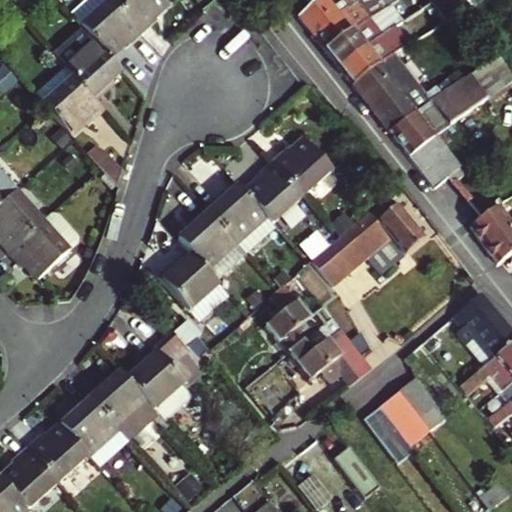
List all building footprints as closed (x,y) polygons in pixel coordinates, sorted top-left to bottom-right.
[(149,39),(119,5),(114,0),(103,0),(79,21),(87,31),(91,35),(101,47),(116,62),(130,49),(133,53),(149,39)] [(168,0),(124,0),(119,5),(149,39),(164,26),(161,23),(176,9),(168,0)] [(328,0),(307,0),(308,0),(312,6),(299,18),(326,52),(370,22),(367,18),(356,24),(354,22),(348,26),(328,0)] [(342,0),(349,11),(360,7),(367,18),(370,22),(386,11),(380,0),(342,0)] [(401,0),(380,0),(386,11),(388,10),(402,1),(401,0)] [(465,0),(469,9),(478,5),(475,0),(465,0)] [(444,24),(435,9),(423,17),(433,31),(444,24)] [(370,22),(326,52),(338,68),(390,32),(399,26),(388,10),(386,11),(370,22)] [(390,32),(338,68),(352,85),(380,65),(411,45),(407,39),(398,45),(390,32)] [(91,35),(76,48),(87,60),(101,47),(91,35)] [(129,77),(116,62),(101,47),(87,60),(76,48),(61,62),(70,72),(102,108),(118,94),(114,90),(129,77)] [(410,159),(437,139),(457,125),(450,116),(480,92),(488,101),(511,82),(511,80),(492,55),(429,103),(390,133),(410,159)] [(410,102),(380,65),(352,85),(390,133),(429,103),(421,93),(410,102)] [(70,72),(40,100),(52,113),(77,141),(92,127),(95,131),(110,117),(102,108),(70,72)] [(437,139),(410,159),(435,191),(449,180),(462,169),(437,139)] [(292,155),(278,169),(308,202),(338,176),(311,145),(296,159),(292,155)] [(130,178),(114,159),(101,151),(93,159),(106,174),(125,195),(130,178)] [(265,184),(250,198),(270,221),(278,229),(308,202),(278,169),(263,182),(265,184)] [(0,213),(20,196),(0,173),(0,213)] [(224,201),(208,215),(239,248),(270,221),(250,198),(243,191),(228,205),(224,201)] [(20,196),(0,213),(0,235),(3,238),(0,240),(0,243),(12,257),(47,226),(20,196)] [(426,241),(397,208),(315,280),(329,297),(367,265),(381,281),(426,241)] [(498,210),(482,220),(471,227),(498,266),(511,256),(511,229),(498,210)] [(184,244),(197,259),(210,274),(239,248),(208,215),(194,227),(198,231),(184,244)] [(47,226),(12,257),(25,271),(29,267),(42,282),(73,255),(47,226)] [(195,317),(225,290),(210,274),(197,259),(182,272),(180,269),(164,282),(195,317)] [(264,327),(288,357),(330,323),(320,311),(309,319),(296,302),(294,303),(284,290),(280,293),(270,302),(280,315),(264,327)] [(466,339),(475,332),(495,316),(477,294),(449,319),(466,339)] [(511,335),(495,316),(475,332),(497,359),(511,346),(511,335)] [(330,323),(288,357),(308,384),(321,374),(333,388),(344,379),(351,387),(371,371),(332,321),(330,323)] [(475,332),(466,339),(481,356),(489,366),(497,359),(475,332)] [(511,385),(511,346),(497,359),(506,370),(493,380),(502,393),(511,385)] [(146,367),(131,380),(153,404),(166,419),(193,395),(186,387),(188,385),(158,350),(143,364),(146,367)] [(469,366),(477,376),(489,366),(481,356),(469,366)] [(495,374),(489,366),(477,376),(472,380),(478,388),(495,374)] [(121,432),(153,404),(131,380),(126,374),(110,388),(107,384),(91,398),(121,432)] [(415,382),(397,396),(418,423),(436,409),(415,382)] [(511,417),(511,385),(502,393),(511,404),(511,408),(501,417),(499,414),(486,425),(493,433),(505,424),(511,417)] [(418,423),(397,396),(379,409),(400,437),(418,423)] [(131,443),(121,432),(91,398),(77,410),(81,414),(66,428),(93,458),(102,469),(131,443)] [(400,437),(379,409),(364,421),(385,448),(400,437)] [(63,485),(93,458),(66,428),(51,440),(48,437),(32,450),(63,485)] [(349,448),(334,459),(365,499),(379,488),(349,448)] [(31,511),(63,485),(32,450),(16,464),(20,468),(4,482),(31,511)] [(318,473),(298,488),(316,511),(335,496),(318,473)] [(498,485),(479,500),(488,511),(491,511),(510,498),(511,501),(511,478),(500,487),(498,485)] [(0,511),(31,511),(4,482),(0,485),(0,511)]
